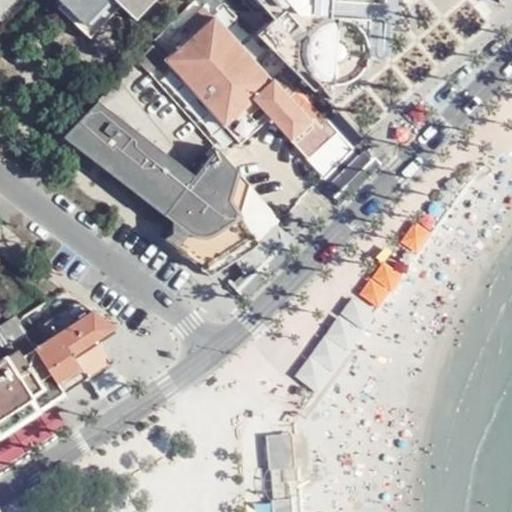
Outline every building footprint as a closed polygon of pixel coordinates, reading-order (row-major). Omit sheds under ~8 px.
[(59,0),(56,0),(52,5),(90,40),(122,7),(114,0),(88,27),(59,0)] [(114,0),(122,7),(131,17),(148,0),(59,0),(88,27),(114,0)] [(148,0),(131,17),(136,21),(156,0),(148,0)] [(228,8),(220,0),(202,0),(219,17),(228,8)] [(234,0),(248,14),(264,14),(251,0),(234,0)] [(261,39),(313,92),(341,66),(366,68),(370,21),(329,16),(314,15),(315,0),(251,0),(264,14),(269,20),(265,24),(271,30),(261,39)] [(315,0),(314,15),(329,16),(330,0),(315,0)] [(181,29),(191,40),(210,22),(200,12),(181,29)] [(191,40),(173,57),(165,65),(168,69),(240,144),(243,141),(260,126),(243,106),(250,101),(257,108),(279,89),(273,83),(268,77),(211,21),(210,22),(191,40)] [(265,24),(254,33),(261,39),(271,30),(265,24)] [(160,35),(136,60),(138,62),(150,74),(150,75),(157,67),(162,73),(168,69),(165,65),(173,57),(162,46),(167,41),(160,35)] [(173,234),(162,241),(202,272),(251,238),(237,219),(227,205),(249,184),(216,148),(191,173),(186,179),(106,121),(113,115),(97,100),(91,106),(62,137),(82,153),(85,150),(174,218),(173,234)] [(113,115),(106,121),(186,179),(191,173),(113,115)] [(260,126),(243,141),(251,150),(268,134),(260,126)] [(227,205),(237,219),(249,184),(227,205)] [(211,279),(257,247),(251,238),(202,272),(211,279)] [(35,349),(64,394),(83,381),(86,379),(71,358),(114,328),(113,326),(110,323),(81,301),(50,320),(59,333),(35,349)] [(0,436),(64,396),(64,394),(35,349),(28,337),(0,354),(0,436)] [(295,438),(267,440),(270,473),(299,472),(295,438)]
